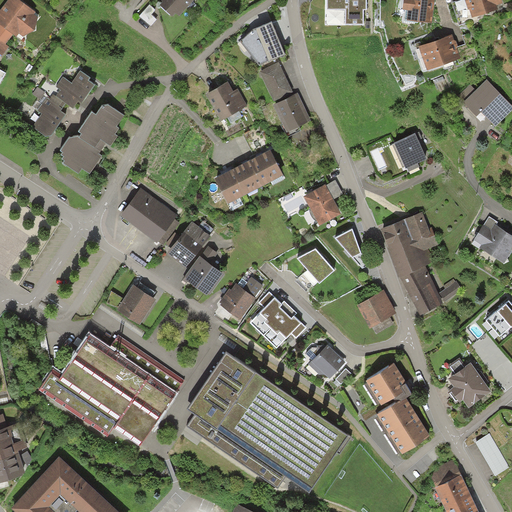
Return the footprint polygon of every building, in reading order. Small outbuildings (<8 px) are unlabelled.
[(36,12),(20,0),(8,0),(0,11),(0,25),(13,35),(17,39),(19,35),(23,38),(40,18),(35,14),(36,12)] [(193,0),(158,0),(161,2),(158,6),(172,18),(176,14),(179,17),(193,0)] [(327,0),(328,10),(346,10),(346,25),(363,25),(363,10),(366,10),(366,0),(327,0)] [(432,0),(400,0),(400,5),(406,6),(405,18),(429,21),(432,0)] [(464,0),(469,16),(496,8),(494,2),(500,1),(499,0),(464,0)] [(156,10),(150,5),(139,17),(151,27),(157,20),(152,15),(156,10)] [(13,35),(0,25),(0,54),(2,56),(9,47),(6,44),(13,35)] [(272,29),(254,36),(256,42),(251,43),(259,65),(283,55),(277,37),(276,38),(272,29)] [(450,35),(418,46),(426,68),(458,57),(450,35)] [(279,68),(262,76),(268,88),(285,79),(279,68)] [(90,79),(80,72),(72,83),(63,77),(55,87),(60,91),(56,96),(73,108),(79,101),(82,104),(95,87),(88,82),(90,79)] [(292,94),(285,79),(268,88),(275,102),(292,94)] [(486,79),(462,100),(473,113),(479,107),(494,124),(511,108),(486,79)] [(228,82),(208,92),(220,117),(226,114),(231,122),(242,116),(238,109),(246,105),(238,89),(233,92),(228,82)] [(45,92),(38,87),(33,95),(40,100),(45,92)] [(64,109),(47,97),(36,112),(41,115),(32,128),(46,137),(52,137),(67,116),(62,112),(64,109)] [(296,98),(276,108),(287,132),(307,122),(296,98)] [(124,116),(108,106),(102,108),(96,116),(92,114),(79,134),(69,136),(60,149),(60,153),(63,154),(61,157),(64,158),(62,160),(65,162),(63,165),(79,174),(82,170),(90,174),(102,156),(99,154),(106,144),(111,147),(118,136),(115,135),(119,129),(116,127),(124,116)] [(413,133),(392,142),(403,166),(423,157),(413,133)] [(271,150),(251,160),(263,183),(282,173),(271,150)] [(251,160),(234,168),(246,191),(263,183),(251,160)] [(234,168),(216,177),(228,200),(246,191),(234,168)] [(335,180),(304,198),(320,227),(342,215),(334,201),(344,195),(335,180)] [(176,219),(140,192),(122,217),(157,244),(176,219)] [(423,212),(380,230),(398,278),(401,278),(426,268),(436,264),(430,248),(439,245),(430,224),(428,224),(423,212)] [(511,247),(511,246),(511,235),(497,226),(499,223),(488,216),(472,241),(481,246),(480,248),(505,264),(511,254),(511,247)] [(211,237),(191,223),(167,254),(187,269),(211,237)] [(352,228),(335,237),(362,267),(367,264),(362,250),(360,251),(359,248),(352,228)] [(200,257),(185,279),(210,296),(224,275),(211,266),(218,255),(209,249),(202,258),(200,257)] [(335,272),(315,250),(297,259),(320,284),(335,272)] [(426,268),(401,278),(408,299),(410,297),(419,317),(443,305),(426,268)] [(230,288),(219,302),(221,304),(220,306),(240,320),(256,298),(255,297),(264,286),(252,277),(243,289),(236,284),(232,289),(230,288)] [(454,278),(444,285),(446,288),(440,292),(446,299),(461,288),(454,278)] [(154,302),(135,290),(118,315),(138,328),(154,302)] [(384,292),(358,307),(370,330),(374,328),(377,333),(393,324),(390,317),(396,314),(384,292)] [(275,300),(251,324),(277,348),(291,334),(296,338),(305,328),(294,318),(292,320),(279,308),(281,306),(275,300)] [(511,326),(511,306),(509,303),(487,322),(500,337),(511,326)] [(54,370),(39,391),(107,437),(113,429),(140,447),(185,380),(119,336),(110,350),(90,337),(64,376),(54,370)] [(347,363),(328,346),(310,366),(328,382),(332,378),(333,379),(347,363)] [(351,435),(229,353),(210,380),(190,408),(197,413),(189,424),(279,487),(286,475),(311,490),(351,435)] [(469,362),(447,376),(452,384),(446,387),(454,399),(460,395),(465,404),(487,390),(469,362)] [(345,368),(336,379),(342,384),(351,373),(345,368)] [(389,370),(368,383),(386,413),(405,401),(408,400),(389,370)] [(386,413),(379,417),(402,454),(428,438),(405,401),(386,413)] [(0,427),(0,477),(24,470),(18,448),(23,447),(20,436),(12,439),(8,425),(0,427)] [(488,438),(478,444),(496,474),(507,468),(488,438)] [(118,511),(60,457),(13,508),(17,511),(51,511),(62,501),(72,511),(77,505),(85,511),(118,511)] [(462,472),(437,483),(444,500),(469,488),(462,472)] [(469,488),(444,500),(450,511),(463,511),(477,506),(469,488)] [(261,511),(237,501),(232,511),(261,511)]
